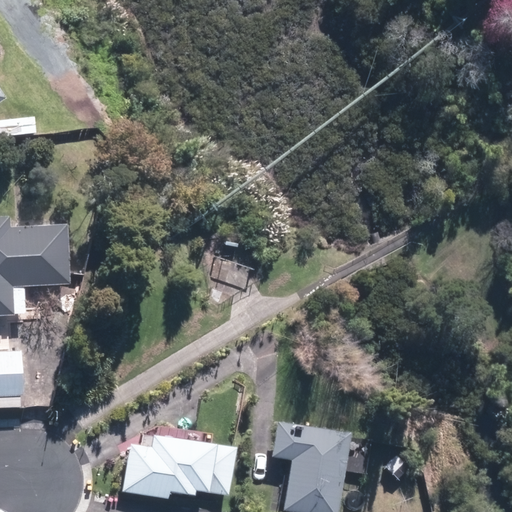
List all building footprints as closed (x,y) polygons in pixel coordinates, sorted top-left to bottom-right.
[(0,43),(0,101),(9,96),(0,82),(0,47),(2,46),(0,43)] [(71,283),(67,223),(11,226),(10,215),(0,215),(0,314),(14,313),(14,311),(26,311),(24,286),(71,283)] [(24,349),(0,350),(0,395),(27,394),(24,349)] [(340,511),(351,430),(318,426),(318,424),(277,418),(272,455),(290,458),(283,510),(297,511),(340,511)] [(152,445),(130,442),(123,491),(169,497),(170,489),(194,492),(195,487),(230,492),(237,444),(216,441),(216,440),(154,432),(152,445)]
